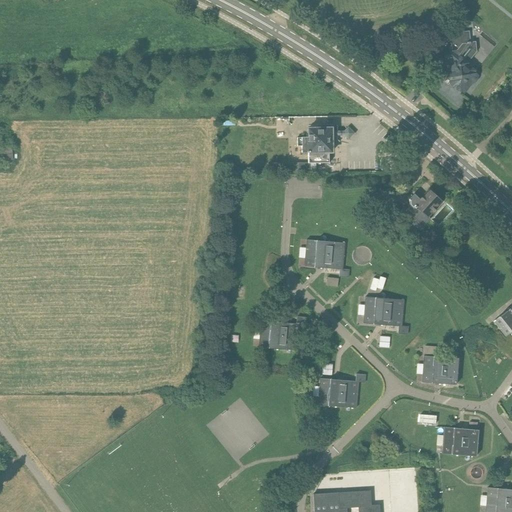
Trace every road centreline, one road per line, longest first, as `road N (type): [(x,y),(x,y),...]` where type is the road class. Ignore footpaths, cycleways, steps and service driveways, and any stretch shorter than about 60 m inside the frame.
road 1 (primary): [(511,213),(381,101),(219,0)]
road 2 (unclassified): [(402,386),(298,284),(284,244),(286,193)]
road 3 (unclassified): [(303,511),(317,474),(402,386)]
